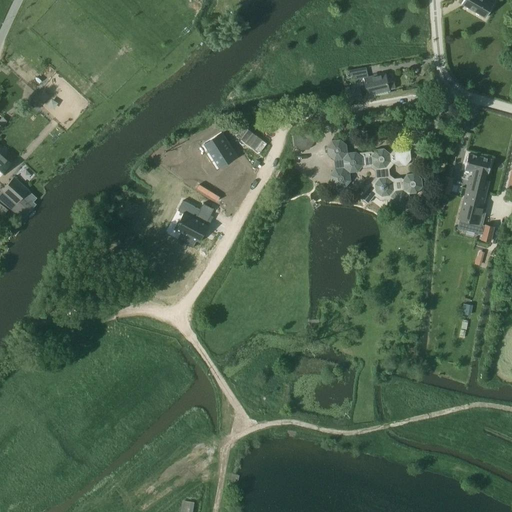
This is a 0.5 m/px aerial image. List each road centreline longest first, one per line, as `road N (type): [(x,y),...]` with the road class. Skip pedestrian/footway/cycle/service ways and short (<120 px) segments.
road 1 (track): [(215,511),(225,444),(243,426),(291,421),(344,434),(480,404),(511,410)]
road 2 (track): [(0,388),(55,339),(125,308),(176,309),(224,245)]
road 3 (unclassified): [(511,111),(450,90),(439,72),(434,0)]
road 4 (track): [(243,426),(176,309)]
